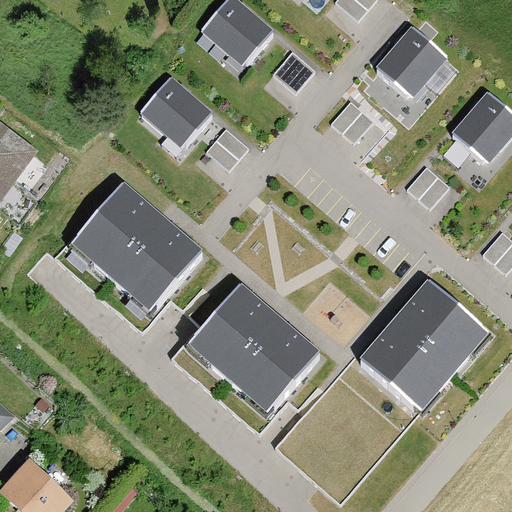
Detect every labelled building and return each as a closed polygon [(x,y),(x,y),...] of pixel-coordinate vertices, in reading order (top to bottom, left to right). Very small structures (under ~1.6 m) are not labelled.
[(276,37),(232,1),(200,37),(241,75),(276,37)] [(447,63),(411,33),(375,74),(413,103),(447,63)] [(213,120),(173,84),(142,121),(181,155),(213,120)] [(511,143),(511,119),(485,97),(453,139),(487,170),(511,143)] [(0,131),(0,196),(31,154),(0,131)] [(205,259),(123,191),(71,252),(149,323),(205,259)] [(488,344),(427,288),(361,364),(419,421),(488,344)] [(320,361),(239,293),(187,353),(269,423),(320,361)] [(0,435),(14,422),(0,408),(0,435)] [(26,466),(0,492),(0,504),(8,511),(65,511),(70,508),(26,466)]
